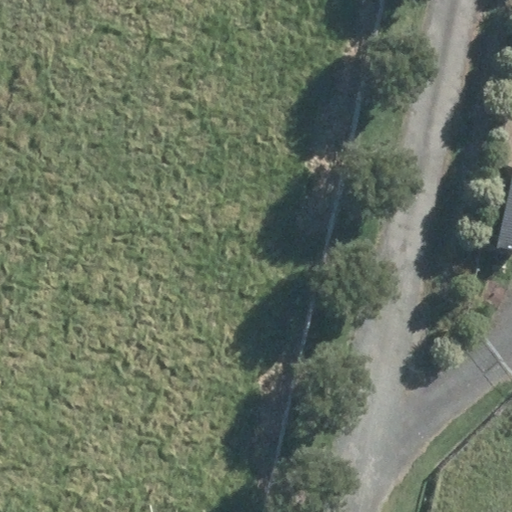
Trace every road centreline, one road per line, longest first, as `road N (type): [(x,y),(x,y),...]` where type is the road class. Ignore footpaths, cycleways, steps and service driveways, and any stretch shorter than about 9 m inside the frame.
road 1 (track): [(370,511),(481,0)]
road 2 (track): [(387,432),(511,314)]
